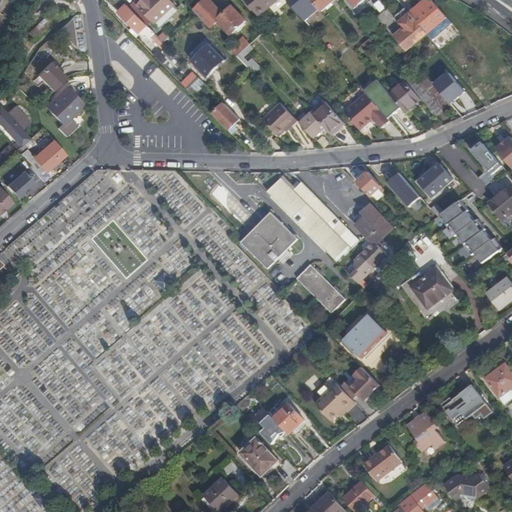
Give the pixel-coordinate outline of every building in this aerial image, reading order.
[(151,0),(150,1),(148,0),(145,0),(140,6),(157,23),(176,5),(171,0),(151,0)] [(234,6),(233,7),(227,13),(225,11),(221,11),(210,0),(207,0),(196,11),(197,13),(203,18),(211,28),(219,20),(232,34),(238,29),(240,31),(245,27),(243,25),(245,23),(247,21),(234,6)] [(278,0),(246,0),(260,16),(278,0)] [(312,0),(322,10),(334,0),(312,0)] [(427,34),(447,17),(433,0),(427,0),(411,14),(415,19),(427,34)] [(166,43),(127,4),(121,12),(141,32),(143,30),(148,35),(149,34),(162,48),(167,44),(166,43)] [(37,41),(63,16),(56,8),(29,33),(37,41)] [(379,16),(395,35),(405,28),(396,17),(389,9),(379,16)] [(406,9),(396,17),(405,28),(415,19),(411,14),(406,9)] [(407,50),(427,34),(415,19),(405,28),(395,35),(407,50)] [(74,45),(69,21),(63,26),(58,31),(74,45)] [(269,64),(283,51),(265,31),(252,44),(269,64)] [(372,40),(370,37),(363,43),(366,47),(373,41),(372,40)] [(239,57),(249,46),(251,45),(244,39),(232,49),(239,57)] [(249,46),(239,57),(247,65),(250,61),(246,56),(252,50),(249,46)] [(396,68),(390,60),(382,67),(395,82),(402,76),(396,68)] [(39,76),(54,92),(67,79),(62,73),(58,70),(60,68),(54,62),(39,76)] [(420,66),(420,65),(410,74),(432,100),(427,104),(437,118),(444,112),(441,108),(449,101),(443,94),(433,81),(429,76),(426,72),(420,66)] [(200,78),(196,74),(185,85),(188,89),(192,86),(200,78)] [(439,77),(433,81),(443,94),(444,93),(449,89),(439,77)] [(194,88),(203,80),(200,78),(192,86),(194,88)] [(406,111),(422,99),(407,82),(392,95),(406,111)] [(342,107),(346,112),(368,93),(361,85),(345,99),(347,102),(342,107)] [(453,86),(449,89),(444,93),(458,110),(467,103),(453,86)] [(66,88),(46,108),(65,126),(84,106),(66,88)] [(368,93),(346,112),(361,130),(375,119),(381,126),(383,128),(392,121),(368,93)] [(315,113),(334,135),(347,124),(327,102),(315,113)] [(422,102),(408,114),(421,130),(436,118),(422,102)] [(241,119),(226,103),(214,114),(230,130),(238,122),(241,119)] [(265,120),(281,137),(299,120),(284,103),(265,120)] [(0,107),(0,124),(18,143),(21,147),(23,146),(30,139),(22,132),(31,124),(15,107),(8,115),(0,107)] [(313,113),(302,124),(315,138),(327,128),(333,135),(334,135),(315,113),(314,114),(313,113)] [(240,125),(238,122),(230,130),(234,135),(240,129),(238,127),(240,125)] [(497,148),(511,166),(511,136),(497,148)] [(46,172),(66,155),(60,148),(55,141),(34,159),(35,159),(29,165),(40,178),(46,172)] [(486,141),(474,149),(492,174),(504,165),(486,141)] [(0,155),(0,164),(0,165),(8,158),(16,152),(19,149),(21,147),(18,143),(12,148),(11,146),(0,155)] [(432,169),(445,185),(453,178),(439,163),(432,169)] [(445,185),(432,169),(419,181),(433,196),(445,185)] [(7,187),(18,199),(35,184),(24,172),(7,187)] [(385,189),(369,172),(359,182),(372,196),(380,188),(383,191),(385,189)] [(389,182),(410,206),(421,197),(400,172),(389,182)] [(511,181),(506,173),(487,186),(494,197),(511,185),(511,181)] [(351,231),(303,183),(295,192),(283,179),(269,193),(337,262),(345,255),(336,245),(351,231)] [(511,191),(511,192),(509,188),(490,204),(504,220),(511,212),(511,191)] [(0,213),(4,210),(5,210),(12,204),(0,189),(0,213)] [(445,213),(442,215),(450,226),(449,226),(456,236),(459,234),(467,244),(466,245),(474,255),(477,253),(485,263),(505,248),(497,237),(494,240),(486,229),(487,229),(479,219),(476,221),(469,211),(470,210),(462,200),(445,213)] [(442,215),(445,213),(437,204),(431,208),(439,217),(442,215)] [(407,213),(401,206),(396,210),(402,217),(407,213)] [(374,240),(380,247),(395,232),(372,209),(367,214),(363,218),(361,217),(356,221),(371,237),(373,239),(374,240)] [(269,269),(299,239),(273,213),(243,242),(269,269)] [(422,230),(415,222),(404,233),(411,241),(422,230)] [(346,256),(361,241),(351,231),(336,245),(345,255),(346,256)] [(350,275),(358,283),(388,255),(382,249),(380,247),(374,240),(355,259),(355,265),(357,268),(350,275)] [(346,299),(312,264),(298,278),(331,312),(346,299)] [(437,268),(426,277),(445,297),(454,290),(437,268)] [(429,309),(445,297),(426,277),(413,287),(429,309)] [(511,299),(511,296),(508,291),(495,301),(500,308),(511,299)] [(511,299),(500,308),(507,317),(511,313),(511,299)] [(371,314),(359,326),(375,342),(386,330),(371,314)] [(375,342),(359,326),(344,341),(361,356),(375,342)] [(386,330),(375,342),(377,344),(389,332),(386,330)] [(375,342),(361,356),(363,359),(377,344),(375,342)] [(503,401),(511,393),(511,370),(507,363),(498,369),(487,378),(503,401)] [(367,385),(358,393),(365,401),(371,407),(375,403),(374,402),(379,398),(380,399),(382,399),(386,395),(386,393),(387,391),(369,374),(362,380),(367,385)] [(327,402),(320,408),(336,426),(342,420),(347,415),(350,418),(360,408),(359,407),(347,393),(336,382),(322,396),(327,402)] [(462,394),(461,393),(453,399),(454,400),(445,406),(458,424),(467,417),(467,418),(481,408),(487,403),(473,384),(465,390),(466,391),(462,394)] [(365,401),(358,393),(352,388),(347,393),(359,407),(365,401)] [(511,393),(503,401),(506,404),(511,399),(511,393)] [(289,403),(285,407),(300,424),(305,420),(289,403)] [(274,417),(287,431),(292,436),(301,428),(298,426),(300,424),(285,407),(274,417)] [(267,428),(262,432),(274,444),(280,434),(282,436),(287,431),(274,417),(272,414),(263,423),(267,428)] [(418,420),(410,427),(421,441),(418,443),(421,446),(420,447),(422,449),(423,448),(425,452),(435,444),(439,448),(447,442),(437,429),(440,427),(430,415),(420,423),(418,420)] [(250,446),(271,469),(280,461),(264,444),(265,443),(263,442),(262,442),(258,438),(250,446)] [(374,458),(366,464),(379,480),(403,461),(390,445),(379,453),(380,454),(374,458)] [(271,469),(250,446),(242,453),(263,476),(271,469)] [(28,468),(23,472),(31,480),(36,476),(28,468)] [(474,479),(459,476),(446,486),(457,501),(462,497),(465,500),(474,501),(492,488),(480,473),(474,479)] [(224,478),(204,497),(213,507),(215,505),(221,511),(222,511),(240,495),(224,478)] [(376,495),(364,481),(349,494),(351,497),(347,500),(357,511),(376,495)] [(419,511),(423,509),(422,509),(438,496),(426,483),(391,510),(392,511),(419,511)] [(345,511),(348,510),(331,491),(315,506),(316,507),(320,511),(345,511)]
